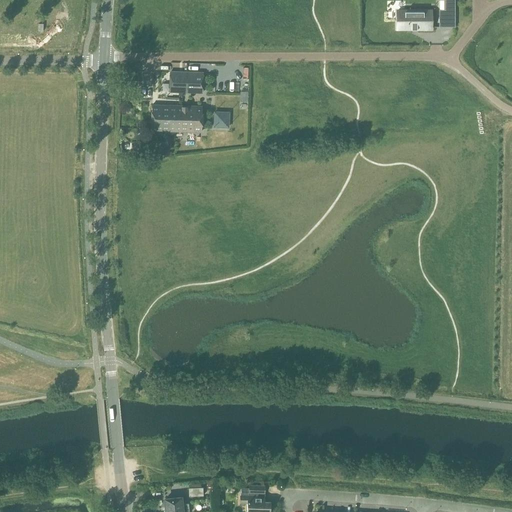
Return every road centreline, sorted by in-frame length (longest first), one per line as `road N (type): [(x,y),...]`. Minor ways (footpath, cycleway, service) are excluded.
road 1 (tertiary): [(124,511),(99,231),(104,61)]
road 2 (unclassified): [(104,61),(423,55),(445,59),(511,112)]
road 3 (residential): [(425,506),(291,494)]
